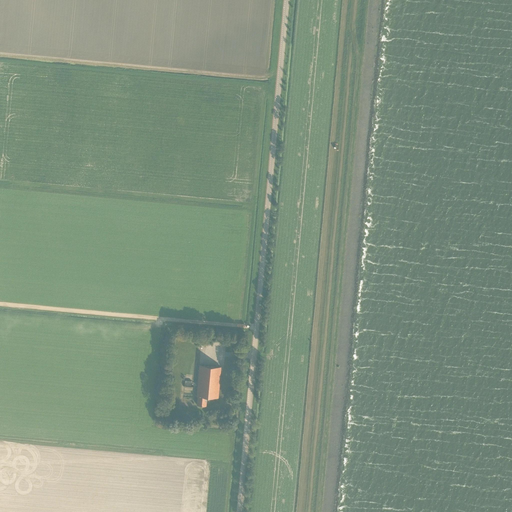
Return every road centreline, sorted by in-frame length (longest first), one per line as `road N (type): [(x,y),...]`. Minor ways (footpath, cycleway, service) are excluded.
road 1 (tertiary): [(239,511),(286,0)]
road 2 (track): [(0,314),(255,326)]
